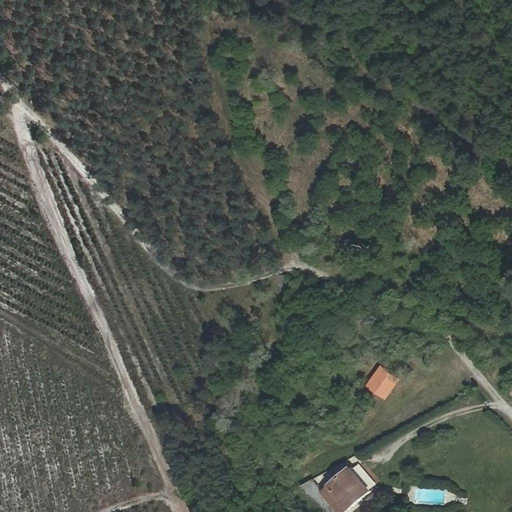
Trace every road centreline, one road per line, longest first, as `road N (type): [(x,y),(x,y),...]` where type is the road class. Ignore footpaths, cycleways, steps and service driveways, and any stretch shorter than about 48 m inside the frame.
road 1 (track): [(511,416),(413,317),(309,274),(207,291),(165,267),(0,76)]
road 2 (track): [(188,511),(5,82)]
road 3 (track): [(210,31),(243,148),(311,275)]
